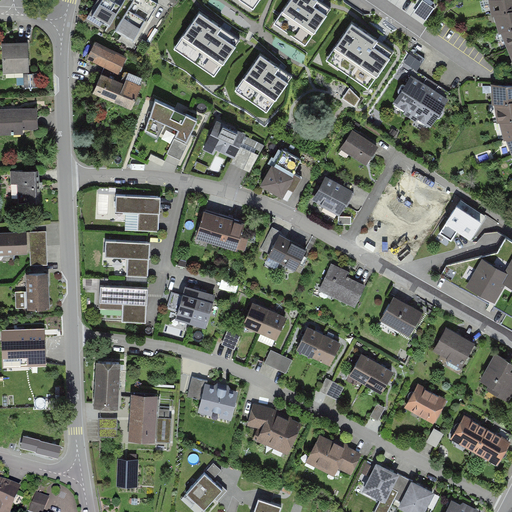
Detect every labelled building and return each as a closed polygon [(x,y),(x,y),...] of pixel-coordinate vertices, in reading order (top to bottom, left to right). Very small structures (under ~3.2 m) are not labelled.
[(106,34),(124,0),(99,0),(87,23),(106,34)] [(158,3),(153,0),(132,0),(111,37),(132,49),(158,3)] [(290,0),(278,17),(310,39),(327,16),(314,6),(317,0),(290,0)] [(493,17),(511,12),(511,0),(492,0),(489,1),(493,17)] [(200,12),(179,42),(219,70),(236,46),(218,33),(222,27),(200,12)] [(500,35),(511,30),(511,12),(493,17),(500,35)] [(353,23),(331,53),(371,82),(389,57),(370,44),(374,38),(353,23)] [(508,51),(511,49),(511,30),(500,35),(508,51)] [(27,42),(2,43),(3,74),(28,73),(27,42)] [(94,44),(87,59),(117,74),(125,59),(94,44)] [(261,54),(239,84),(271,106),(288,83),(275,73),(279,67),(261,54)] [(344,71),(339,77),(363,95),(368,89),(344,71)] [(101,74),(93,93),(130,108),(138,89),(101,74)] [(450,100),(411,75),(392,105),(431,130),(450,100)] [(511,103),(511,85),(492,86),(493,106),(511,103)] [(357,106),(363,96),(350,88),(344,97),(357,106)] [(201,121),(156,101),(143,131),(188,150),(201,121)] [(511,121),(511,103),(493,106),(499,124),(511,121)] [(38,109),(0,109),(0,134),(39,133),(38,109)] [(245,133),(218,121),(205,149),(233,161),(245,133)] [(511,140),(511,121),(499,124),(506,143),(511,140)] [(380,145),(354,129),(340,150),(366,167),(380,145)] [(279,144),(260,180),(285,192),(303,156),(279,144)] [(353,186),(325,170),(311,196),(339,211),(353,186)] [(38,200),(38,173),(13,173),(14,200),(38,200)] [(433,189),(406,173),(388,200),(415,217),(433,189)] [(162,198),(118,195),(116,213),(139,215),(138,231),(159,233),(162,198)] [(482,221),(456,206),(443,228),(469,243),(482,221)] [(217,214),(203,210),(195,238),(209,242),(217,214)] [(231,218),(217,214),(209,242),(223,247),(231,218)] [(341,215),(340,222),(352,224),(353,217),(341,215)] [(246,223),(231,218),(223,247),(237,251),(246,223)] [(27,232),(0,233),(0,254),(28,254),(27,232)] [(47,233),(30,234),(32,266),(48,265),(47,233)] [(308,247),(280,235),(269,259),(296,272),(308,247)] [(151,245),(106,242),(105,259),(129,261),(128,277),(148,278),(151,245)] [(465,288),(492,303),(501,286),(511,291),(511,254),(501,273),(480,261),(465,288)] [(368,283),(331,266),(319,291),(357,308),(368,283)] [(50,308),(49,273),(26,274),(28,309),(50,308)] [(150,292),(100,288),(98,305),(124,306),(123,324),(147,325),(150,292)] [(200,294),(186,289),(177,320),(191,324),(200,294)] [(25,293),(15,293),(16,309),(26,308),(25,293)] [(215,298),(200,294),(191,324),(205,328),(215,298)] [(424,312),(394,296),(381,319),(411,335),(424,312)] [(271,309),(253,301),(242,324),(261,332),(271,309)] [(289,317),(271,309),(261,332),(279,340),(289,317)] [(323,333),(306,326),(296,348),(313,355),(323,333)] [(480,345),(446,326),(432,351),(466,370),(480,345)] [(44,328),(3,330),(4,365),(45,363),(44,328)] [(242,334),(229,330),(224,343),(237,348),(242,334)] [(340,341),(323,333),(313,355),(330,362),(340,341)] [(294,357),(274,348),(267,363),(288,372),(294,357)] [(378,362),(361,353),(351,373),(368,382),(378,362)] [(511,394),(511,361),(496,353),(479,384),(509,400),(511,394)] [(121,364),(98,362),(94,410),(117,412),(121,364)] [(395,371),(378,362),(368,382),(384,391),(395,371)] [(338,397),(344,384),(328,377),(322,389),(338,397)] [(240,391),(202,382),(194,415),(232,424),(240,391)] [(450,400),(418,383),(403,410),(435,428),(450,400)] [(158,395),(132,393),(128,441),(155,443),(158,395)] [(381,420),(389,406),(381,401),(373,415),(381,420)] [(290,457),(303,423),(269,410),(255,444),(290,457)] [(488,425),(464,413),(450,439),(474,451),(488,425)] [(118,420),(99,419),(98,439),(117,439),(118,420)] [(511,438),(488,425),(474,451),(497,464),(511,438)] [(438,445),(446,431),(438,427),(430,441),(438,445)] [(363,453),(319,433),(305,462),(348,483),(363,453)] [(63,444),(23,436),(20,448),(60,457),(63,444)] [(383,498),(398,470),(377,458),(362,487),(383,498)] [(136,487),(137,460),(119,460),(118,486),(136,487)] [(216,476),(222,467),(215,462),(208,470),(216,476)] [(206,474),(185,497),(201,511),(205,511),(224,491),(206,474)] [(12,511),(23,488),(0,478),(0,511),(12,511)] [(416,511),(422,511),(433,488),(411,478),(399,504),(416,511)] [(30,511),(40,511),(47,497),(35,492),(28,511),(30,511)] [(279,511),(283,503),(257,495),(251,511),(279,511)] [(476,511),(477,510),(451,497),(443,511),(476,511)]
